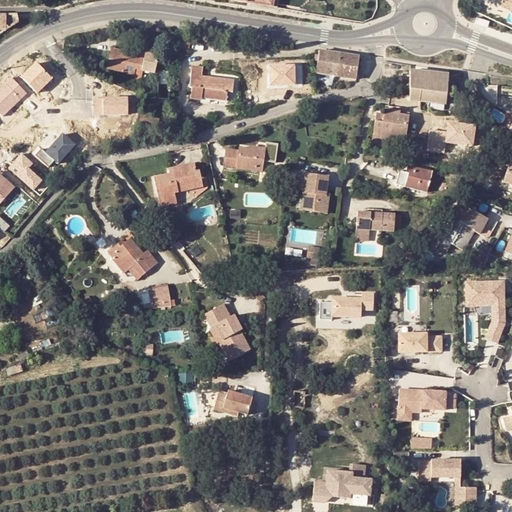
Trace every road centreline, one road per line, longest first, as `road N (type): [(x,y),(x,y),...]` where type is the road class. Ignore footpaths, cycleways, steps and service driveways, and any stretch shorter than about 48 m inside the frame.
road 1 (secondary): [(346,38),(144,10),(58,23)]
road 2 (residential): [(106,155),(195,138),(365,85)]
road 3 (residential): [(106,155),(200,280),(238,284)]
road 4 (residential): [(0,251),(87,163),(106,155)]
